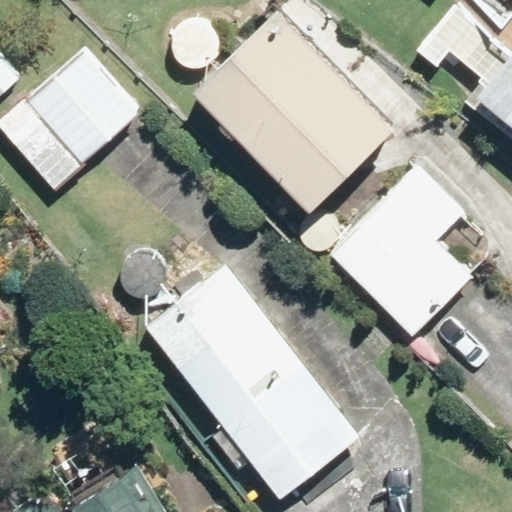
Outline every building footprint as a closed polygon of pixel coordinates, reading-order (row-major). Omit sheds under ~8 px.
[(511,53),(476,98),(511,126),(511,10),(507,17),(511,21),(511,53)] [(192,93),(307,213),(390,133),(275,14),(192,93)] [(0,116),(0,130),(55,191),(64,184),(76,196),(89,184),(78,171),(138,114),(82,51),(26,101),(22,97),(0,116)] [(0,93),(18,76),(0,57),(0,93)] [(329,253),(411,336),(472,276),(436,239),(464,210),(418,165),(329,253)] [(358,437),(224,264),(144,326),(278,499),(358,437)] [(395,341),(351,294),(329,314),(373,361),(395,341)] [(8,511),(163,511),(135,468),(70,509),(71,511),(59,511),(44,488),(8,511)]
